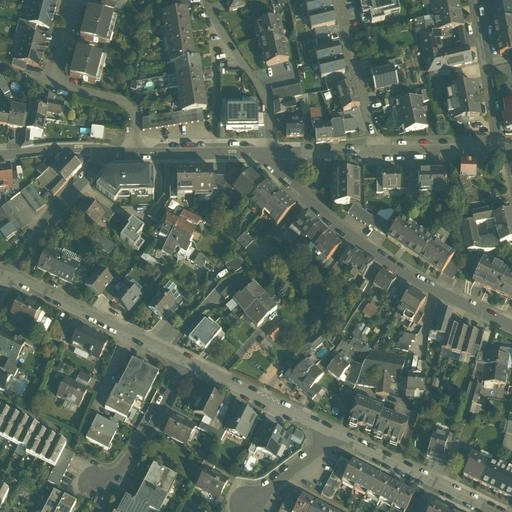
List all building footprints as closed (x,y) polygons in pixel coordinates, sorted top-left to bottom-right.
[(48,0),(33,0),(33,1),(31,1),(29,9),(54,16),(54,13),(53,12),(56,2),(48,0)] [(113,4),(106,0),(103,0),(100,6),(113,10),(117,5),(113,3),(113,4)] [(188,0),(185,0),(177,1),(179,13),(186,12),(190,11),(188,0)] [(241,0),(225,0),(229,13),(244,9),(241,0)] [(305,5),(308,18),(331,13),(327,0),(325,0),(320,1),(307,4),(305,5)] [(357,0),(361,13),(368,11),(371,25),(384,22),(383,18),(399,14),(395,0),(357,0)] [(429,0),(430,1),(432,16),(433,16),(461,13),(458,0),(429,0)] [(492,10),(495,25),(511,21),(511,5),(499,8),(493,9),(492,10)] [(54,16),(29,9),(26,18),(28,19),(27,23),(36,26),(49,29),(51,19),(53,19),(54,16)] [(102,13),(87,10),(80,39),(93,42),(98,43),(105,45),(108,35),(112,36),(113,33),(108,32),(113,16),(107,15),(102,14),(102,13)] [(179,13),(162,15),(164,28),(188,24),(186,12),(179,13)] [(311,32),(314,31),(326,29),(334,27),(331,13),(308,18),(311,32)] [(461,13),(433,16),(432,16),(413,21),(415,27),(416,27),(425,25),(424,23),(434,22),(436,32),(440,32),(457,29),(463,28),(461,13)] [(278,20),(255,26),(259,41),(281,36),(282,36),(278,20)] [(36,26),(27,23),(19,21),(17,27),(35,32),(36,26)] [(511,21),(495,25),(500,57),(511,54),(511,21)] [(434,22),(424,23),(425,25),(426,34),(419,35),(421,44),(442,40),(440,32),(436,32),(434,22)] [(188,24),(164,28),(166,40),(190,36),(188,24)] [(35,32),(17,27),(15,33),(24,35),(33,37),(35,32)] [(314,31),(316,40),(327,38),(328,37),(326,29),(314,31)] [(33,37),(24,35),(22,40),(20,39),(18,48),(43,55),(44,52),(43,51),(45,41),(33,37)] [(190,36),(166,40),(160,41),(162,53),(168,52),(192,48),(190,36)] [(281,36),(259,41),(266,68),(288,62),(281,36)] [(316,40),(315,41),(318,52),(329,49),(327,38),(316,40)] [(466,42),(455,44),(456,51),(467,49),(466,42)] [(456,51),(433,57),(430,45),(422,47),(428,73),(433,72),(445,70),(450,69),(450,68),(471,63),(467,49),(456,51)] [(314,53),(317,67),(341,61),(337,47),(329,49),(318,52),(314,53)] [(43,55),(18,48),(16,57),(18,57),(17,61),(16,62),(26,65),(38,68),(41,57),(42,58),(43,55)] [(192,48),(168,52),(170,64),(174,64),(194,61),(192,48)] [(91,54),(86,53),(77,50),(69,77),(82,81),(83,81),(87,82),(94,84),(97,75),(101,76),(102,73),(98,71),(102,57),(91,54)] [(26,65),(16,62),(17,61),(13,60),(11,66),(24,72),(26,65)] [(194,61),(174,64),(176,76),(200,72),(198,60),(194,61)] [(321,80),(324,79),(336,76),(344,74),(341,61),(317,67),(321,80)] [(401,61),(387,64),(389,70),(393,69),(402,67),(401,61)] [(398,88),(393,69),(389,70),(369,74),(374,93),(374,94),(388,91),(398,88)] [(445,70),(433,72),(435,81),(446,78),(445,70)] [(200,72),(176,76),(178,88),(202,85),(200,72)] [(324,79),(327,93),(331,92),(339,89),(336,76),(324,79)] [(446,78),(435,81),(437,93),(448,91),(447,90),(449,89),(446,78)] [(204,97),(202,85),(178,88),(180,101),(204,97)] [(300,85),(271,91),(274,103),(300,98),(302,97),(300,85)] [(339,89),(331,92),(332,96),(333,97),(337,96),(343,113),(359,107),(351,85),(339,89)] [(475,86),(454,90),(454,88),(449,89),(447,90),(448,91),(453,121),(455,121),(456,123),(457,124),(458,125),(459,125),(461,125),(468,124),(467,120),(479,117),(476,99),(478,98),(475,86)] [(389,95),(388,91),(374,94),(374,93),(368,94),(370,100),(379,97),(389,95)] [(426,92),(421,93),(423,104),(429,102),(426,92)] [(65,99),(57,97),(55,96),(48,94),(47,101),(64,104),(65,99)] [(204,97),(180,101),(182,113),(184,113),(190,112),(196,111),(202,110),(205,109),(204,97)] [(302,97),(300,98),(301,103),(301,106),(302,111),(309,110),(306,97),(302,97)] [(401,98),(384,102),(385,108),(394,106),(394,105),(402,103),(401,98)] [(294,99),(283,101),(285,110),(296,108),(295,104),(294,99)] [(402,103),(394,105),(394,106),(401,135),(427,129),(423,114),(425,114),(424,108),(422,108),(420,99),(402,103)] [(64,104),(47,101),(46,109),(46,112),(61,116),(64,104)] [(274,103),(273,103),(274,117),(286,114),(285,110),(283,101),(274,103)] [(11,107),(0,105),(0,125),(7,127),(11,107)] [(46,109),(30,105),(29,111),(28,116),(29,116),(44,120),(46,112),(46,109)] [(25,109),(11,107),(7,127),(22,130),(22,129),(25,111),(25,109)] [(236,133),(242,133),(242,107),(225,108),(225,115),(225,127),(225,131),(236,131),(236,133)] [(257,107),(242,107),(242,133),(247,133),(247,131),(258,131),(258,127),(258,115),(257,107)] [(319,110),(309,112),(312,129),(313,129),(322,128),(319,110)] [(29,111),(25,111),(22,129),(23,129),(21,141),(21,148),(33,146),(33,142),(28,141),(28,131),(26,130),(29,116),(28,116),(29,111)] [(44,120),(29,116),(26,130),(28,131),(42,133),(44,120)] [(154,117),(148,118),(150,130),(156,129),(154,117)] [(343,121),(332,123),(328,127),(330,127),(332,142),(345,141),(345,135),(343,121)] [(343,121),(345,135),(357,133),(355,121),(343,121)] [(303,122),(286,122),(286,138),(303,138),(303,122)] [(104,129),(93,127),(91,138),(102,140),(104,129)] [(322,128),(313,129),(315,144),(332,142),(330,127),(328,127),(322,128)] [(73,163),(65,155),(57,163),(72,176),(80,167),(74,162),(73,163)] [(80,160),(77,159),(76,159),(74,162),(80,167),(83,165),(82,162),(80,160)] [(475,163),(461,162),(460,179),(465,179),(474,180),(475,163)] [(72,176),(57,163),(50,170),(59,179),(64,184),(72,176)] [(9,165),(0,166),(3,190),(11,189),(12,189),(10,175),(9,165)] [(47,171),(42,166),(37,171),(41,176),(47,171)] [(50,170),(49,169),(47,171),(41,176),(36,180),(48,191),(59,179),(50,170)] [(108,171),(95,188),(114,202),(120,194),(154,194),(153,170),(128,170),(128,173),(115,173),(115,171),(108,171)] [(195,193),(194,170),(176,171),(177,186),(177,194),(184,194),(195,193)] [(212,177),(212,170),(194,170),(195,193),(212,193),(212,177)] [(425,173),(425,174),(418,174),(418,183),(418,194),(431,193),(431,172),(425,173)] [(436,173),(436,172),(431,172),(431,193),(445,193),(445,173),(436,173)] [(238,184),(232,190),(232,191),(247,205),(264,187),(249,173),(238,184)] [(399,173),(382,173),(382,181),(382,190),(383,190),(400,190),(399,173)] [(348,176),(348,174),(334,174),(334,205),(349,205),(349,203),(358,203),(357,176),(348,176)] [(231,176),(212,177),(212,191),(222,190),(223,190),(231,176)] [(231,176),(223,190),(228,196),(232,191),(232,190),(238,184),(231,176)] [(59,179),(48,191),(53,196),(64,184),(59,179)] [(465,179),(460,179),(458,179),(462,193),(469,192),(465,179)] [(418,183),(408,183),(408,194),(418,194),(418,183)] [(296,208),(281,194),(278,196),(266,185),(264,187),(247,205),(254,212),(258,208),(265,214),(270,210),(275,214),(269,220),(277,227),(296,208)] [(45,205),(30,186),(21,193),(35,213),(45,205)] [(177,186),(170,186),(170,199),(184,199),(184,194),(177,194),(177,186)] [(469,192),(462,193),(466,206),(477,205),(474,190),(469,192)] [(462,193),(457,195),(460,206),(466,206),(462,193)] [(96,210),(85,201),(76,212),(94,226),(101,218),(103,215),(96,210)] [(28,226),(9,202),(0,209),(18,233),(28,226)] [(113,216),(99,205),(96,210),(103,215),(101,218),(107,223),(113,216)] [(477,205),(466,206),(469,216),(471,215),(479,213),(478,205),(477,205)] [(487,205),(478,205),(479,213),(488,211),(487,205)] [(375,220),(358,208),(357,206),(353,206),(347,214),(369,229),(370,227),(375,220)] [(506,206),(494,209),(494,210),(491,211),(493,217),(508,213),(506,206)] [(177,209),(172,219),(178,223),(179,219),(183,212),(177,209)] [(0,228),(8,222),(0,211),(0,228)] [(479,213),(471,215),(473,223),(474,225),(493,222),(492,217),(493,217),(491,211),(479,213)] [(200,219),(183,212),(179,219),(197,226),(200,219)] [(319,226),(306,213),(292,228),(290,230),(298,237),(300,235),(305,240),(307,239),(319,226)] [(493,217),(492,217),(493,222),(494,227),(496,235),(497,238),(499,245),(500,245),(511,241),(511,219),(510,213),(493,217)] [(73,222),(65,215),(57,224),(65,231),(73,222)] [(172,219),(166,216),(161,226),(161,227),(172,232),(177,223),(178,223),(172,219)] [(473,223),(466,224),(464,216),(456,218),(458,226),(461,226),(466,252),(479,252),(478,243),(474,225),(473,223)] [(381,220),(376,217),(375,220),(370,227),(374,230),(381,220)] [(129,227),(120,238),(138,252),(144,244),(136,238),(143,229),(132,220),(127,226),(129,227)] [(381,220),(374,230),(379,233),(386,224),(381,220)] [(432,242),(399,220),(387,239),(419,261),(432,242)] [(8,222),(0,228),(0,230),(2,233),(11,226),(8,222)] [(194,232),(177,223),(172,232),(189,241),(194,232)] [(386,224),(379,233),(385,237),(391,227),(386,224)] [(65,232),(56,225),(52,231),(61,238),(65,232)] [(286,225),(273,238),(279,244),(285,238),(283,237),(290,230),(286,225)] [(2,233),(1,233),(6,240),(16,232),(11,226),(2,233)] [(319,226),(307,239),(316,247),(328,235),(319,226)] [(159,230),(157,229),(154,235),(167,242),(172,232),(161,227),(159,230)] [(494,227),(490,228),(490,227),(486,228),(487,232),(490,231),(491,236),(496,235),(494,227)] [(167,242),(166,243),(161,252),(163,253),(171,257),(175,249),(180,248),(181,249),(178,255),(183,258),(186,260),(192,251),(190,249),(191,247),(189,246),(191,242),(189,241),(172,232),(167,242)] [(115,247),(96,233),(90,242),(108,256),(115,247)] [(245,233),(236,242),(245,250),(253,242),(245,233)] [(316,247),(313,250),(320,256),(326,262),(329,259),(341,247),(328,235),(316,247)] [(443,240),(436,236),(432,242),(439,247),(443,240)] [(497,238),(478,243),(479,252),(480,252),(501,252),(500,245),(499,245),(497,238)] [(432,242),(419,261),(441,275),(451,260),(453,257),(439,247),(432,242)] [(310,253),(301,245),(295,251),(304,259),(310,253)] [(56,250),(48,246),(37,269),(52,276),(60,257),(54,254),(56,250)] [(273,249),(257,266),(265,274),(282,257),(273,249)] [(198,254),(193,251),(192,251),(186,260),(200,269),(206,261),(199,256),(198,254)] [(352,251),(342,266),(353,273),(363,258),(352,251)] [(326,262),(320,256),(315,261),(321,266),(326,262)] [(78,266),(60,257),(52,276),(69,284),(78,266)] [(372,265),(363,258),(353,273),(362,279),(372,265)] [(235,259),(225,266),(228,271),(230,276),(241,270),(235,259)] [(329,259),(326,262),(321,266),(329,273),(335,264),(329,259)] [(457,263),(451,260),(441,275),(452,280),(459,270),(454,268),(457,263)] [(492,267),(483,263),(474,282),(497,293),(506,274),(500,271),(501,269),(493,266),(492,267)] [(341,268),(336,264),(335,264),(329,273),(323,282),(328,285),(341,268)] [(97,271),(85,286),(98,298),(102,293),(110,284),(113,281),(105,275),(103,277),(97,271)] [(395,280),(382,272),(372,286),(386,295),(389,289),(395,280)] [(511,275),(511,276),(506,274),(497,293),(511,300),(511,275)] [(119,294),(114,300),(127,312),(140,296),(137,294),(141,289),(133,282),(129,286),(127,285),(119,294)] [(367,285),(361,282),(357,290),(362,293),(367,285)] [(169,283),(147,309),(160,320),(170,309),(175,303),(175,302),(178,298),(179,297),(173,292),(176,288),(169,283)] [(110,284),(102,293),(107,297),(113,289),(114,288),(110,284)] [(232,284),(224,292),(228,297),(234,291),(237,289),(232,284)] [(253,285),(247,291),(248,291),(244,295),(254,306),(264,296),(253,285)] [(244,295),(238,288),(237,289),(234,291),(238,296),(240,298),(244,295)] [(107,297),(106,298),(111,303),(114,300),(119,294),(113,289),(107,297)] [(395,292),(389,289),(386,295),(384,296),(389,300),(395,292)] [(410,290),(396,312),(411,322),(412,322),(418,312),(424,302),(419,298),(420,297),(410,290)] [(228,297),(224,292),(220,295),(225,300),(228,297)] [(244,295),(240,298),(238,296),(234,300),(245,314),(254,306),(244,295)] [(264,296),(254,306),(265,317),(269,314),(270,315),(276,309),(264,296)] [(183,302),(178,298),(175,302),(175,303),(170,309),(175,312),(183,302)] [(40,309),(18,299),(9,317),(31,328),(31,327),(37,327),(44,313),(39,311),(40,309)] [(376,310),(368,305),(362,314),(371,319),(376,310)] [(265,317),(254,306),(245,314),(244,315),(257,328),(263,322),(262,321),(265,317)] [(441,310),(436,308),(432,321),(438,322),(441,310)] [(435,334),(434,334),(444,337),(448,325),(452,313),(441,310),(438,322),(435,334)] [(418,312),(412,322),(411,322),(417,325),(423,315),(418,312)] [(294,333),(283,321),(275,328),(280,334),(288,343),(296,336),(294,334),(294,333)] [(438,322),(432,321),(429,332),(435,334),(438,322)] [(66,328),(55,323),(49,334),(61,340),(66,328)] [(196,332),(188,341),(196,347),(197,346),(198,347),(199,346),(205,351),(213,342),(212,342),(220,333),(213,327),(212,329),(204,323),(196,332)] [(448,325),(444,337),(440,350),(450,353),(458,328),(448,325)] [(77,334),(66,328),(61,340),(71,345),(77,334)] [(191,328),(184,337),(188,341),(196,332),(191,328)] [(275,328),(267,335),(272,341),(280,334),(275,328)] [(458,328),(450,353),(460,356),(467,331),(458,328)] [(107,343),(79,329),(77,334),(71,345),(70,347),(89,356),(88,357),(89,358),(90,357),(98,361),(107,343)] [(467,331),(460,356),(470,358),(474,346),(477,334),(467,331)] [(18,341),(2,333),(0,336),(0,355),(9,360),(16,363),(25,345),(25,344),(18,341)] [(225,337),(220,333),(212,342),(213,342),(217,346),(225,337)] [(321,333),(308,344),(314,352),(324,343),(324,342),(326,340),(321,333)] [(415,337),(403,334),(402,340),(399,339),(398,345),(397,344),(395,350),(407,353),(409,347),(410,348),(411,342),(413,343),(415,337)] [(38,345),(20,335),(18,341),(25,344),(25,345),(35,350),(38,345)] [(357,341),(350,336),(345,344),(352,349),(357,341)] [(272,347),(264,340),(260,344),(268,351),(272,347)] [(345,344),(341,342),(335,352),(339,356),(342,352),(348,355),(352,349),(345,344)] [(479,348),(474,346),(470,358),(476,359),(477,355),(478,355),(479,348)] [(330,357),(327,354),(321,362),(328,368),(338,357),(339,356),(335,352),(330,357)] [(348,355),(342,352),(339,356),(338,357),(348,367),(352,363),(348,355)] [(372,352),(362,368),(368,369),(377,371),(379,357),(379,353),(372,352)] [(478,355),(477,355),(476,359),(475,364),(483,365),(485,365),(487,355),(484,355),(478,355)] [(507,357),(487,355),(485,365),(506,367),(507,357)] [(328,368),(326,371),(338,381),(348,368),(349,367),(348,367),(338,357),(328,368)] [(379,357),(377,371),(377,378),(376,390),(375,395),(388,396),(390,377),(399,378),(404,362),(379,357)] [(16,363),(9,360),(6,365),(18,371),(21,365),(16,363)] [(155,372),(132,361),(117,389),(136,399),(142,401),(155,372)] [(293,375),(289,380),(297,388),(305,378),(308,375),(307,374),(313,368),(306,361),(293,375)] [(56,371),(67,375),(70,368),(59,363),(56,371)] [(483,365),(475,364),(464,402),(475,405),(475,404),(465,401),(466,399),(468,399),(473,383),(480,386),(481,383),(481,382),(483,365)] [(18,371),(6,365),(2,372),(11,377),(14,378),(18,371)] [(362,368),(355,365),(353,370),(351,377),(358,380),(360,375),(362,368)] [(485,365),(483,365),(481,382),(481,383),(504,384),(506,367),(485,365)] [(323,376),(313,367),(313,368),(307,374),(308,375),(305,378),(314,385),(323,376)] [(358,380),(351,377),(353,370),(350,368),(344,383),(355,388),(358,380)] [(368,369),(362,368),(360,375),(369,376),(369,373),(368,373),(368,369)] [(2,372),(0,371),(0,391),(3,393),(4,392),(3,392),(7,383),(8,384),(11,377),(2,372)] [(290,372),(285,377),(289,380),(293,375),(290,372)] [(90,379),(80,374),(77,380),(87,385),(90,379)] [(369,376),(360,375),(358,380),(356,386),(376,390),(377,378),(369,376)] [(424,376),(407,375),(406,392),(411,392),(423,393),(424,376)] [(305,378),(297,388),(311,401),(316,396),(321,389),(314,385),(305,378)] [(87,391),(65,380),(56,398),(78,408),(87,391)] [(473,383),(468,399),(466,399),(465,401),(475,404),(480,386),(473,383)] [(117,389),(115,388),(110,399),(131,409),(136,399),(117,389)] [(222,401),(204,392),(194,413),(211,422),(212,422),(215,416),(222,401)] [(131,409),(110,399),(105,409),(115,415),(126,420),(131,409)] [(383,410),(356,400),(348,423),(359,427),(364,429),(374,433),(381,413),(382,413),(383,410)] [(475,405),(464,402),(460,414),(477,417),(480,408),(481,407),(475,405)] [(254,418),(236,409),(229,423),(225,431),(226,432),(244,440),(254,418)] [(0,434),(10,415),(0,410),(0,411),(0,434)] [(382,413),(381,413),(374,433),(373,436),(383,439),(383,440),(389,442),(389,441),(399,445),(407,423),(382,413)] [(10,415),(0,434),(0,437),(8,442),(19,419),(10,415)] [(126,420),(115,415),(113,420),(120,424),(123,425),(126,420)] [(224,421),(215,416),(212,422),(211,422),(208,428),(218,433),(224,421)] [(195,428),(174,417),(165,434),(186,446),(195,428)] [(19,419),(8,442),(18,447),(29,424),(19,419)] [(107,424),(96,419),(91,430),(112,440),(118,430),(107,424)] [(113,420),(110,419),(107,424),(118,430),(120,424),(113,420)] [(218,433),(215,439),(221,442),(226,432),(225,431),(229,423),(224,421),(218,433)] [(18,447),(14,454),(24,458),(26,454),(37,431),(37,432),(38,429),(29,424),(18,447)] [(208,428),(201,424),(198,430),(215,439),(218,433),(208,428)] [(285,437),(267,428),(259,443),(256,449),(257,450),(274,458),(285,437)] [(112,440),(91,430),(86,441),(107,451),(112,440)] [(37,431),(26,454),(35,459),(46,436),(37,432),(37,431)] [(293,439),(303,444),(307,435),(297,431),(293,439)] [(446,436),(433,432),(426,456),(440,460),(443,450),(447,436),(446,436)] [(454,436),(447,434),(446,436),(447,436),(443,450),(449,452),(452,443),(454,436)] [(46,436),(35,459),(45,463),(56,441),(46,436)] [(254,440),(248,453),(254,456),(257,450),(256,449),(259,443),(254,440)] [(56,441),(45,463),(54,468),(55,466),(58,461),(60,455),(63,450),(65,446),(56,441)] [(460,446),(452,443),(449,452),(448,455),(454,458),(460,446)] [(74,455),(63,450),(60,455),(71,461),(74,455)] [(489,464),(470,454),(466,463),(468,464),(462,475),(480,484),(489,464)] [(71,461),(60,455),(58,461),(69,466),(71,461)] [(351,464),(340,458),(337,464),(348,470),(351,464)] [(69,466),(58,461),(55,466),(66,472),(69,466)] [(214,467),(203,462),(199,470),(205,473),(206,470),(211,473),(214,467)] [(364,469),(351,463),(351,464),(348,470),(345,475),(342,480),(355,487),(364,469)] [(348,470),(337,464),(334,469),(345,475),(348,470)] [(511,498),(511,474),(489,464),(480,484),(511,499),(511,498)] [(176,478),(153,465),(143,484),(164,495),(165,493),(168,494),(176,478)] [(66,472),(55,466),(54,468),(52,471),(63,477),(66,472)] [(345,475),(334,469),(331,475),(342,480),(345,475)] [(377,476),(364,469),(355,487),(368,494),(377,476)] [(211,473),(206,470),(205,473),(197,488),(218,499),(227,481),(211,473)] [(63,477),(52,471),(50,477),(61,482),(63,477)] [(342,480),(331,475),(329,480),(339,485),(342,480)] [(389,482),(377,476),(368,494),(380,500),(389,482)] [(61,482),(50,477),(47,482),(58,488),(61,482)] [(339,485),(329,480),(326,485),(337,491),(339,485)] [(389,482),(380,500),(392,506),(401,489),(389,482)] [(155,511),(164,495),(143,484),(133,502),(146,508),(152,511),(155,511)] [(337,491),(326,485),(323,491),(334,496),(337,491)] [(405,511),(414,495),(401,489),(392,506),(402,511),(405,511)] [(334,496),(323,491),(320,496),(331,502),(334,496)] [(70,511),(75,504),(53,492),(48,502),(67,511),(70,511)] [(299,500),(288,494),(285,500),(296,506),(299,500)] [(133,502),(124,497),(116,511),(143,511),(146,508),(133,502)] [(309,511),(314,504),(301,497),(299,500),(296,506),(294,511),(293,511),(309,511)] [(296,506),(285,500),(282,505),(294,511),(296,506)] [(192,511),(195,507),(183,501),(180,507),(188,511),(192,511)] [(67,511),(48,502),(43,511),(45,511),(67,511)]
